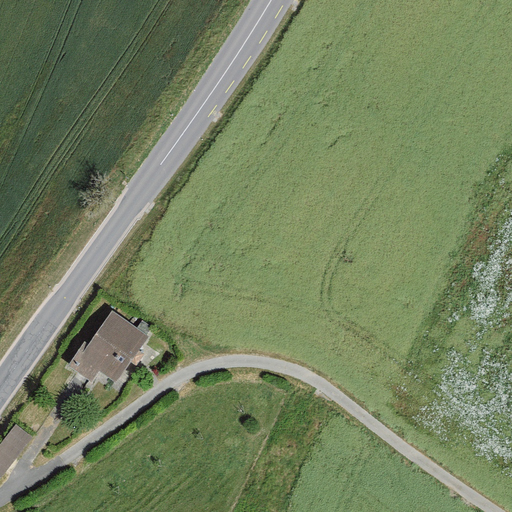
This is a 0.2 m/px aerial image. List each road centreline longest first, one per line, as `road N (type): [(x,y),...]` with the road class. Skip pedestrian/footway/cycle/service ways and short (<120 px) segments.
road 1 (unclassified): [(0,493),(32,481),(207,363),(287,373),(342,400),(501,511)]
road 2 (secondary): [(0,392),(272,0)]
